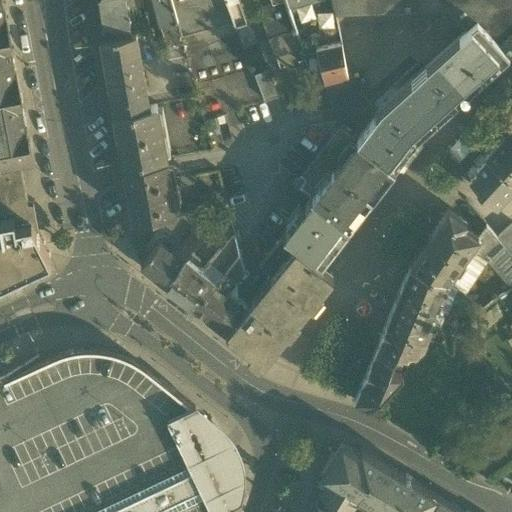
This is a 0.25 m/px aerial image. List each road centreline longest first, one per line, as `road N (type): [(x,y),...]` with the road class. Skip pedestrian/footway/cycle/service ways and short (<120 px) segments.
road 1 (residential): [(492,511),(381,439),(248,386),(136,298),(91,300)]
road 2 (residential): [(49,0),(54,65),(86,209),(91,300)]
road 3 (residential): [(91,300),(259,432),(263,466),(249,511)]
